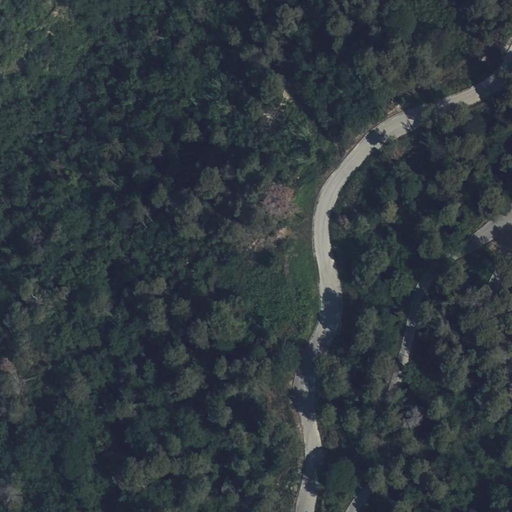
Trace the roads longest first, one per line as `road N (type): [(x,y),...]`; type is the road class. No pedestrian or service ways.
road 1 (tertiary): [(511,67),(489,89),(388,127),(327,200),(321,226),(333,306),(308,370),(315,455),(308,511)]
road 2 (unclassified): [(356,511),(389,457),(392,406),(420,294),(448,258),(511,218)]
